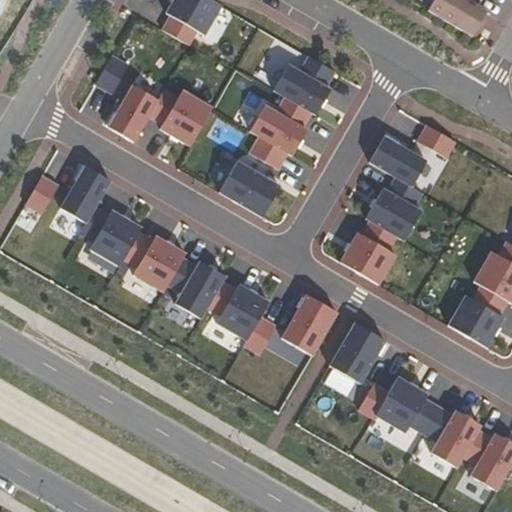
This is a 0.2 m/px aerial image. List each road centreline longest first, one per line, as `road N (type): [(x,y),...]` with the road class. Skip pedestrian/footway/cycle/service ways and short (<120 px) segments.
road 1 (unclassified): [(294,511),(0,339)]
road 2 (residential): [(19,107),(286,263)]
road 3 (residential): [(286,263),(511,395)]
road 4 (residential): [(286,263),(403,57)]
road 5 (residential): [(19,107),(84,0)]
